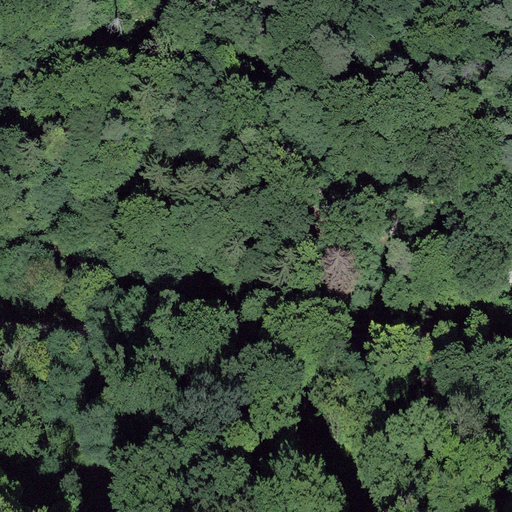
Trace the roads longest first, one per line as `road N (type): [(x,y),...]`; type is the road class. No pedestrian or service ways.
road 1 (track): [(511,348),(0,321)]
road 2 (track): [(248,0),(270,48),(276,150),(295,177),(326,199),(511,280)]
